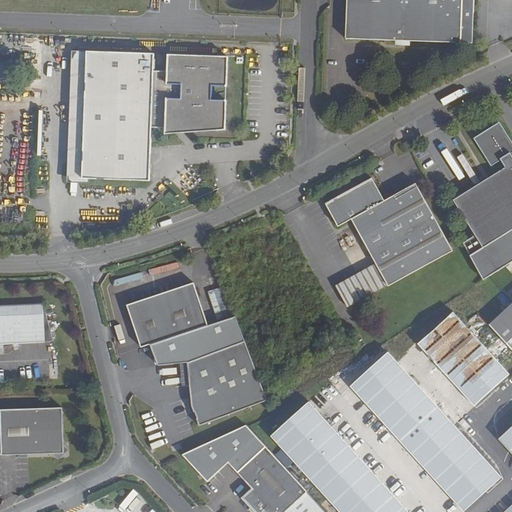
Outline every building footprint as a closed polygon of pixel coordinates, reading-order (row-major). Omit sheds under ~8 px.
[(346,0),(345,39),(461,43),(462,13),(462,0),(346,0)] [(462,0),(462,13),(474,13),(474,0),(462,0)] [(473,44),(474,13),(462,13),(461,43),(473,44)] [(82,194),(87,52),(72,52),(67,198),(89,199),(89,195),(82,194)] [(227,87),(228,57),(167,55),(167,72),(153,71),(154,54),(87,52),(82,194),(149,197),(151,128),(225,131),(226,101),(211,101),(212,86),(227,87)] [(497,126),(478,137),(477,141),(492,164),(500,159),(506,168),(455,200),(485,248),(470,256),(477,269),(483,280),(511,262),(511,159),(508,154),(511,151),(511,145),(500,126),(497,126)] [(165,141),(225,131),(166,129),(165,141)] [(411,140),(403,144),(406,148),(413,144),(411,140)] [(372,178),(325,204),(337,227),(351,219),(376,263),(341,282),(353,303),(387,284),(388,286),(453,251),(416,183),(384,201),(372,178)] [(193,284),(128,305),(142,348),(150,345),(207,326),(193,284)] [(219,289),(209,290),(211,305),(222,304),(219,289)] [(511,304),(490,325),(511,349),(511,304)] [(43,306),(0,306),(0,342),(2,343),(3,346),(13,345),(13,343),(53,342),(44,308),(43,308),(43,306)] [(207,326),(150,345),(157,366),(187,363),(245,342),(235,316),(207,326)] [(245,342),(187,363),(192,406),(199,426),(267,400),(266,398),(245,342)] [(62,408),(0,410),(1,455),(64,453),(62,408)] [(238,473),(266,447),(246,425),(182,454),(208,481),(228,463),(238,473)] [(243,498),(255,511),(286,511),(308,492),(266,447),(238,473),(253,490),(243,498)] [(326,511),(308,492),(286,511),(326,511)]
